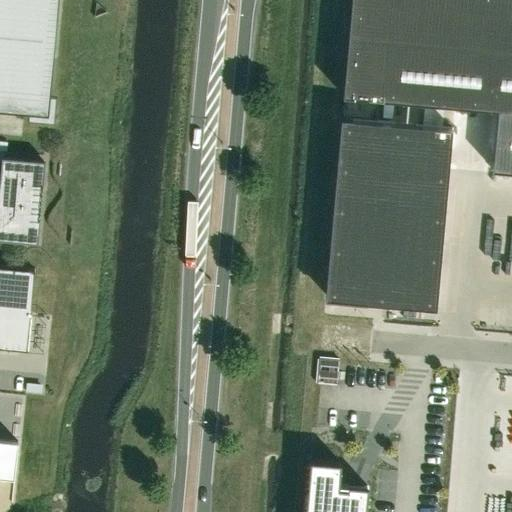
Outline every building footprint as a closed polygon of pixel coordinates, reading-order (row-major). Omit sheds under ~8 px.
[(56,95),(50,95),(53,60),(53,59),(29,57),(34,0),(0,0),(0,110),(28,113),(28,120),(54,122),(56,95)] [(343,84),(342,95),(497,109),(491,169),(511,170),(511,0),(385,0),(384,17),(352,14),(346,84),(343,84)] [(342,129),(327,296),(368,300),(368,302),(436,308),(452,126),(341,117),(340,128),(342,129)] [(0,238),(36,242),(44,161),(4,157),(0,195),(0,238)] [(36,268),(0,264),(0,346),(28,350),(36,268)] [(337,373),(337,354),(319,354),(319,372),(337,373)] [(469,456),(464,511),(511,511),(511,393),(503,393),(498,459),(469,456)] [(0,476),(14,478),(18,441),(0,438),(0,476)] [(364,511),(367,487),(348,485),(348,489),(338,488),(340,462),(310,460),(305,511),(364,511)]
